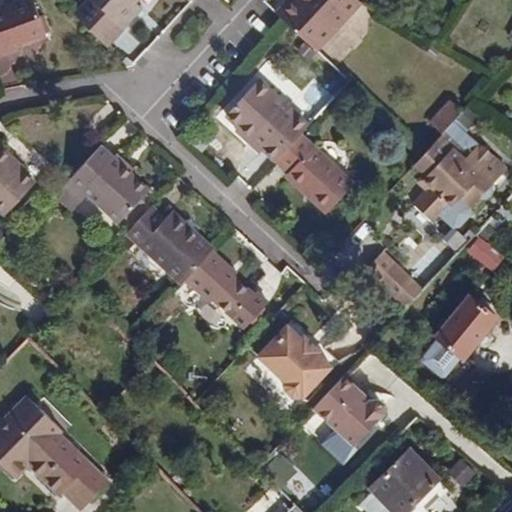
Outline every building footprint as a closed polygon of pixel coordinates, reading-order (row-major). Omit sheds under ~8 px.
[(34,0),(26,0),(0,9),(0,56),(19,50),(18,47),(47,37),(34,0)] [(85,0),(73,15),(108,46),(125,29),(124,27),(141,8),(136,2),(138,0),(85,0)] [(289,0),(277,12),(283,18),(317,50),(362,2),(360,0),(289,0)] [(265,149),(277,160),(301,134),(308,126),(259,79),(227,115),(240,126),(251,137),(254,135),(267,146),(265,149)] [(455,120),(463,112),(451,101),(430,123),(442,134),(455,120)] [(467,131),(455,120),(442,134),(426,150),(422,156),(436,168),(444,175),(441,178),(424,195),(443,212),(460,193),(464,197),(473,187),(483,197),(492,186),(498,187),(503,180),(503,175),(511,163),(511,153),(488,133),(474,150),(461,139),(467,131)] [(251,137),(240,126),(237,130),(261,152),(265,149),(267,146),(254,135),(251,137)] [(301,134),(277,160),(289,171),(313,193),(309,197),(327,214),(355,184),(301,134)] [(11,156),(0,145),(0,211),(4,215),(35,182),(21,169),(17,173),(5,163),(11,156)] [(149,190),(101,146),(65,185),(82,201),(88,194),(120,222),(149,190)] [(17,173),(21,169),(22,167),(11,156),(5,163),(17,173)] [(444,175),(436,168),(434,172),(441,178),(444,175)] [(287,176),(309,197),(313,193),(289,171),(287,176)] [(414,186),(403,177),(389,193),(399,202),(414,186)] [(475,206),(483,197),(473,187),(464,197),(475,206)] [(212,251),(214,248),(173,210),(166,218),(153,205),(127,233),(182,284),(186,280),(212,251)] [(476,233),(484,240),(501,222),(493,215),(484,225),(476,233)] [(467,227),(476,233),(484,225),(477,218),(467,227)] [(238,274),(212,251),(186,280),(211,303),(213,300),(245,328),(268,302),(258,291),(254,294),(236,278),(238,274)] [(376,281),(404,310),(421,292),(392,264),(376,281)] [(437,336),(462,357),(463,358),(497,317),(470,294),(436,336),(437,336)] [(303,340),(291,328),(263,359),(285,380),(284,385),(291,394),(299,398),(301,396),(303,398),(333,367),(320,355),(322,351),(307,336),(303,340)] [(462,357),(437,336),(420,357),(420,362),(440,378),(445,378),(462,357)] [(369,401),(343,376),(312,409),(353,446),(383,415),(383,407),(376,401),(369,401)] [(62,495),(65,492),(71,486),(88,502),(108,482),(60,434),(63,430),(28,396),(0,424),(0,458),(7,465),(19,453),(30,463),(62,495)] [(429,499),(445,484),(410,449),(371,488),(394,511),(405,511),(416,502),(427,511),(434,505),(429,499)] [(259,466),(273,481),(289,466),(273,451),(259,466)] [(18,477),(30,463),(19,453),(7,465),(18,477)] [(71,486),(65,492),(81,509),(88,502),(71,486)]
